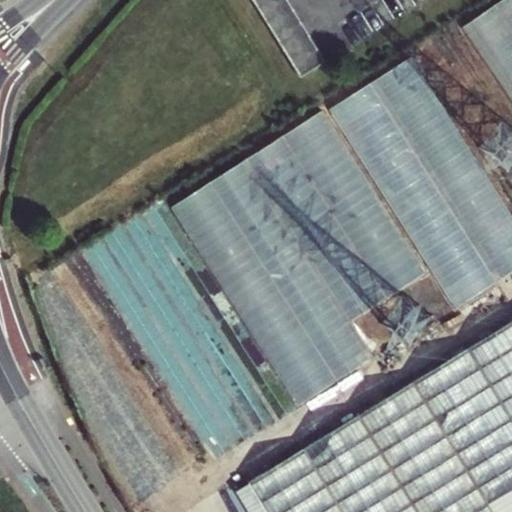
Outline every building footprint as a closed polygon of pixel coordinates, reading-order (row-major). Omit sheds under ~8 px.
[(290,0),(255,0),(303,77),(329,62),(290,0)] [(511,86),(511,0),(502,0),(469,23),(511,86)] [(511,207),(418,56),(336,107),(461,308),(511,276),(511,207)] [(378,355),(355,318),(430,271),(330,107),(179,201),(303,401),(378,355)] [(511,511),(511,320),(241,485),(257,511),(274,511),(276,511),(511,511)]
